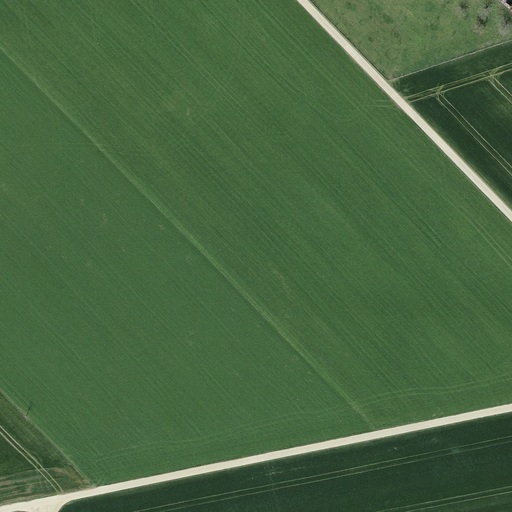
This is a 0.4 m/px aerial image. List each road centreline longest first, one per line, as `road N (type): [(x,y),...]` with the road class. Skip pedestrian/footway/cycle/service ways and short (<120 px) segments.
road 1 (track): [(511,407),(0,511)]
road 2 (track): [(301,0),(511,218)]
